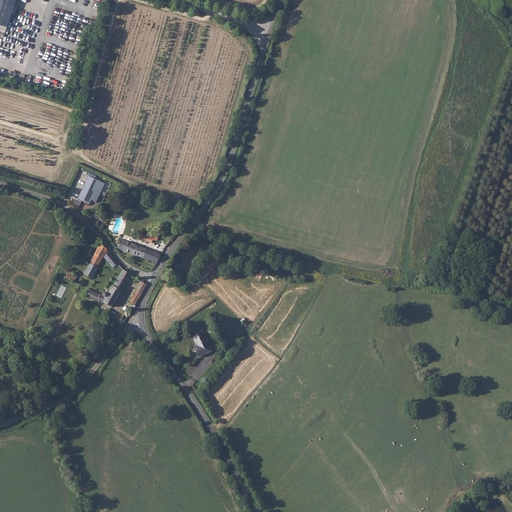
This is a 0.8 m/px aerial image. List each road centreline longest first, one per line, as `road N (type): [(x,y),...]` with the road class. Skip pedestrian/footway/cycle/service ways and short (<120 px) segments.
road 1 (unclassified): [(268,32),(224,172),(153,279)]
road 2 (unclassified): [(140,322),(255,511)]
road 3 (residential): [(153,279),(122,263),(71,209),(0,183)]
road 4 (unclassified): [(140,322),(68,394),(0,425)]
